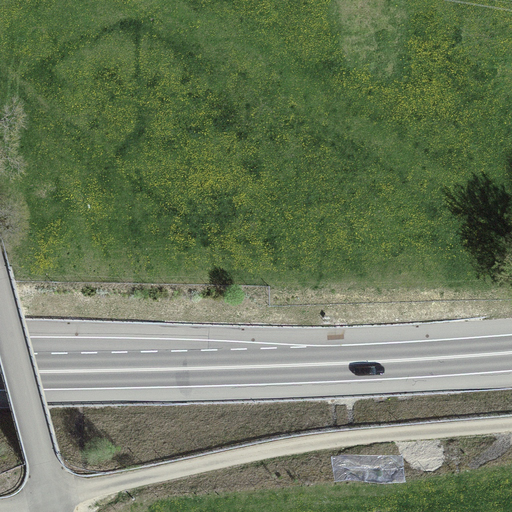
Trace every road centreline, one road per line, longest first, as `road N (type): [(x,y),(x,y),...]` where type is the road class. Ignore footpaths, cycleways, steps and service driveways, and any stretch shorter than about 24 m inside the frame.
road 1 (trunk): [(0,371),(511,352)]
road 2 (unclassified): [(55,511),(0,301)]
